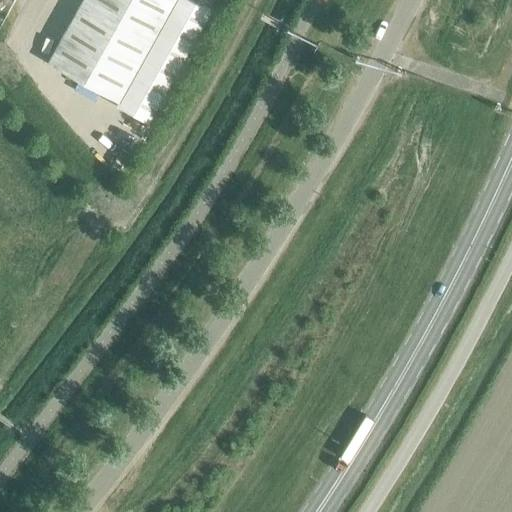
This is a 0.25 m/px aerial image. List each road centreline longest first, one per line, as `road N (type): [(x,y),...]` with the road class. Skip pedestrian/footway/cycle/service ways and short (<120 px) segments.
road 1 (unclassified): [(409,0),(260,258),(79,511)]
road 2 (primary): [(318,511),(459,274),(511,160)]
road 3 (unclassified): [(511,254),(368,511)]
